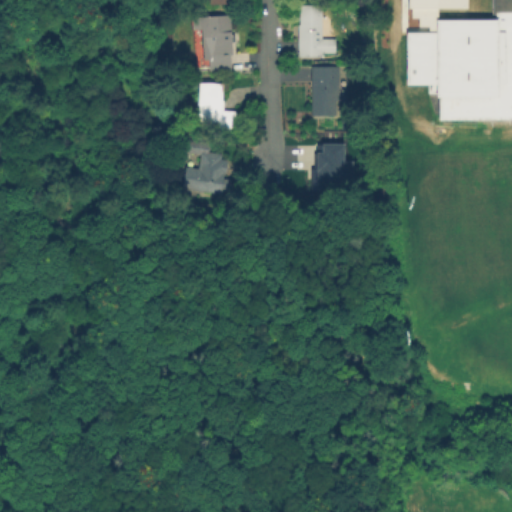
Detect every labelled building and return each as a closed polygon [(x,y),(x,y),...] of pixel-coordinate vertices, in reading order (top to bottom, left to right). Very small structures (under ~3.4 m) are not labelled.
[(511,0),(511,120),(443,120),(443,97),(433,97),(432,88),(410,88),(410,37),(442,37),(442,25),(496,25),(496,0),(511,0)] [(298,57),(298,25),(300,25),(300,5),(322,5),(322,39),(336,38),(336,53),(322,53),(322,56),(298,57)] [(187,16),(228,14),(228,29),(226,29),(228,54),(226,54),(227,70),(205,70),(205,59),(198,59),(196,29),(188,29),(187,16)] [(356,45),(364,45),(364,54),(356,54),(356,45)] [(312,115),(312,67),(339,66),(339,100),(337,100),(337,115),(312,115)] [(197,120),(199,83),(224,84),(223,101),(225,101),(224,111),(236,111),(235,130),(218,129),(218,122),(197,120)] [(344,104),(340,101),(346,95),(349,98),(344,104)] [(222,196),(182,190),(185,165),(196,167),(198,156),(184,154),(187,138),(213,142),(210,156),(228,159),(222,196)] [(322,190),(322,172),(321,172),(321,152),(324,152),(324,138),(343,139),(343,153),(347,153),(347,159),(352,159),(352,174),(347,174),(347,190),(322,190)]
